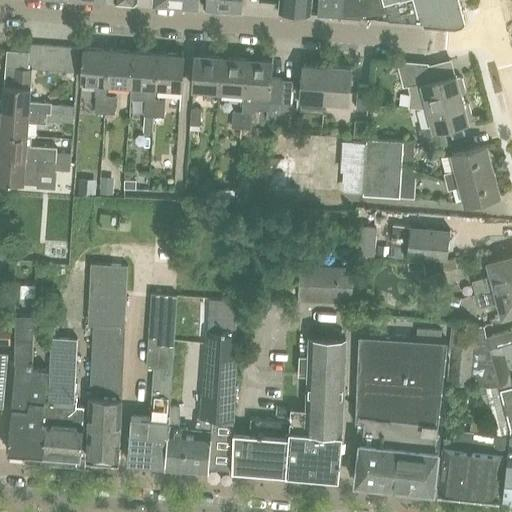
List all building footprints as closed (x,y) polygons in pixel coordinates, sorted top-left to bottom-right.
[(225,0),(225,7),(242,8),(242,0),(225,0)] [(310,14),(310,0),(279,0),(279,11),(310,14)] [(318,0),(317,14),(329,15),(330,0),(318,0)] [(330,0),(329,15),(341,16),(342,0),(330,0)] [(342,0),(341,16),(362,18),(362,14),(362,0),(342,0)] [(362,0),(362,14),(388,12),(392,11),(393,15),(401,13),(402,16),(417,12),(458,0),(381,0),(380,0),(379,0),(362,0)] [(455,24),(462,22),(465,17),(461,1),(460,0),(458,0),(417,12),(402,16),(401,13),(393,15),(392,11),(388,12),(390,20),(455,24)] [(39,68),(40,44),(13,42),(12,50),(6,49),(2,108),(50,112),(51,102),(29,100),(32,67),(39,68)] [(53,45),(40,44),(39,68),(51,69),(53,45)] [(63,46),(53,45),(51,69),(62,70),(63,46)] [(63,46),(62,70),(76,71),(78,47),(63,46)] [(107,81),(109,48),(84,46),(82,80),(95,81),(94,95),(96,95),(95,111),(104,112),(106,94),(107,81)] [(132,83),(134,50),(109,48),(107,81),(132,83)] [(156,98),(157,85),(159,52),(134,50),(132,83),(131,97),(146,98),(144,115),(154,115),(156,98)] [(184,54),(159,52),(157,85),(181,87),(183,70),(184,54)] [(195,54),(194,70),(193,87),(218,88),(221,56),(195,54)] [(218,88),(244,90),(247,58),(221,56),(218,88)] [(244,90),(242,111),(241,128),(251,129),(253,108),(268,109),(269,101),(280,102),(281,94),(282,78),(271,77),(272,60),(247,58),(244,90)] [(301,99),(325,100),(327,64),(303,62),(302,78),(301,99)] [(349,102),(350,82),(351,66),(327,64),(325,100),(349,102)] [(406,74),(411,94),(411,106),(424,106),(428,106),(462,96),(461,93),(464,92),(466,89),(462,77),(460,75),(457,76),(456,74),(433,80),(430,68),(406,74)] [(282,78),(281,94),(280,102),(292,103),(294,79),(282,78)] [(368,85),(357,84),(355,108),(366,109),(368,85)] [(106,94),(104,112),(115,112),(116,95),(106,94)] [(462,96),(428,106),(433,127),(419,130),(423,143),(447,145),(443,127),(453,124),(468,120),(468,118),(471,118),(472,115),(469,103),(466,101),(464,102),(462,96)] [(156,98),(154,115),(164,116),(165,99),(156,98)] [(58,112),(73,113),(74,105),(59,104),(58,112)] [(72,122),(73,113),(58,112),(50,112),(2,108),(0,132),(27,134),(32,134),(36,135),(37,122),(46,123),(46,120),(72,122)] [(200,109),(191,108),(190,124),(199,125),(200,109)] [(231,127),(241,128),(242,111),(233,111),(231,127)] [(353,136),(367,137),(368,120),(354,119),(353,136)] [(32,134),(27,134),(0,132),(0,134),(0,155),(38,158),(56,160),(70,160),(71,152),(56,151),(57,146),(31,144),(32,134)] [(399,196),(401,163),(403,139),(367,137),(353,136),(353,139),(342,138),(341,169),(344,169),(343,190),(363,191),(362,194),(399,196)] [(414,140),(403,139),(401,163),(413,163),(414,140)] [(457,177),(493,168),(487,143),(451,152),(457,177)] [(0,180),(13,181),(36,183),(38,158),(0,155),(0,180)] [(69,169),(70,160),(56,160),(55,169),(69,169)] [(464,203),(484,198),(500,193),(493,168),(457,177),(464,203)] [(267,173),(240,170),(236,199),(263,203),(267,173)] [(114,175),(101,175),(100,193),(113,193),(114,175)] [(96,178),(79,177),(78,192),(95,194),(96,178)] [(136,178),(124,178),(124,188),(136,188),(136,178)] [(356,223),(354,255),(375,256),(376,224),(356,223)] [(406,254),(409,255),(435,257),(446,258),(449,229),(393,224),(389,258),(406,260),(406,254)] [(471,280),(475,293),(511,283),(511,254),(488,261),(491,275),(471,280)] [(434,282),(435,257),(409,255),(409,268),(425,269),(425,282),(434,282)] [(87,325),(90,325),(87,458),(118,459),(121,398),(125,265),(90,263),(87,325)] [(299,264),(298,300),(352,301),(353,265),(299,264)] [(511,283),(475,293),(479,307),(498,301),(502,316),(511,313),(511,283)] [(131,416),(127,461),(165,464),(170,407),(168,407),(170,381),(177,295),(152,293),(146,367),(155,367),(151,418),(131,416)] [(33,368),(30,368),(31,319),(12,318),(11,367),(13,368),(10,406),(7,450),(24,451),(28,420),(33,368)] [(501,433),(505,411),(499,389),(489,349),(486,337),(483,326),(453,323),(446,384),(479,388),(486,417),(469,415),(467,430),(455,429),(454,448),(471,449),(467,494),(499,498),(504,453),(495,452),(497,433),(501,433)] [(11,325),(5,325),(0,324),(0,344),(9,345),(11,325)] [(207,331),(202,416),(196,416),(195,429),(187,428),(184,465),(209,467),(213,417),(220,332),(207,331)] [(508,331),(486,337),(489,349),(511,343),(508,331)] [(213,417),(233,418),(238,333),(220,332),(213,417)] [(434,490),(434,489),(439,450),(435,449),(448,340),(359,334),(356,422),(363,423),(361,441),(360,441),(356,480),(355,480),(355,482),(434,490)] [(308,375),(306,409),(342,411),(345,339),(310,336),(309,356),(299,355),(298,374),(308,375)] [(44,453),(81,457),(84,424),(81,423),(81,408),(73,407),(75,341),(49,340),(48,369),(46,421),(44,453)] [(0,348),(0,407),(3,408),(9,350),(0,348)] [(48,369),(33,368),(28,420),(24,451),(44,453),(46,421),(43,421),(48,369)] [(185,382),(170,381),(168,407),(170,407),(165,464),(184,465),(187,428),(179,428),(181,402),(183,402),(185,382)] [(511,385),(499,389),(505,411),(511,411),(511,385)] [(234,431),(232,469),(287,474),(291,430),(292,409),(290,408),(289,420),(250,417),(249,433),(234,431)] [(301,431),(291,430),(287,474),(338,478),(342,433),(341,433),(342,411),(306,409),(302,409),(301,431)] [(503,498),(511,499),(511,411),(505,411),(510,431),(503,498)] [(438,491),(467,494),(471,449),(454,448),(443,447),(438,491)]
